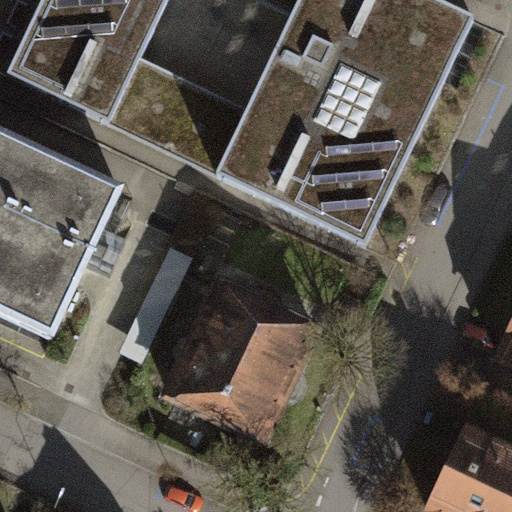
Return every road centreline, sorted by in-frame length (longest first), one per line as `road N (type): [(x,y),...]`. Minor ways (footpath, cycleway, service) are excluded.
road 1 (residential): [(321,511),(511,122)]
road 2 (residential): [(0,439),(156,511)]
